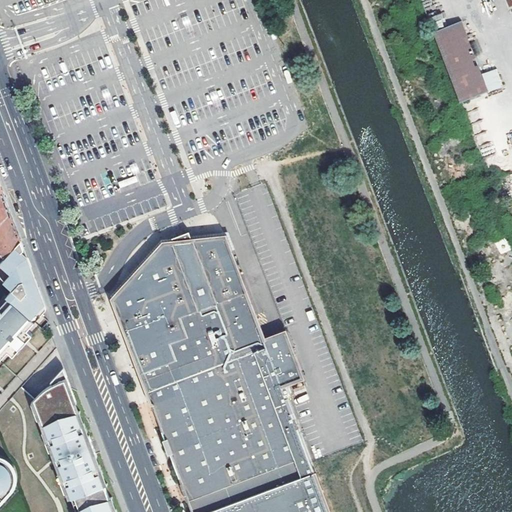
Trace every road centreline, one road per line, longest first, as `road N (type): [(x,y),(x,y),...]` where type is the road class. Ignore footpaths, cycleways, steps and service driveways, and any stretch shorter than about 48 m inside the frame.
road 1 (secondary): [(60,272),(0,110)]
road 2 (secondary): [(150,511),(101,384)]
road 3 (secondary): [(60,272),(59,304),(84,371),(101,384)]
road 4 (secondary): [(101,384),(105,363),(81,297),(60,272)]
